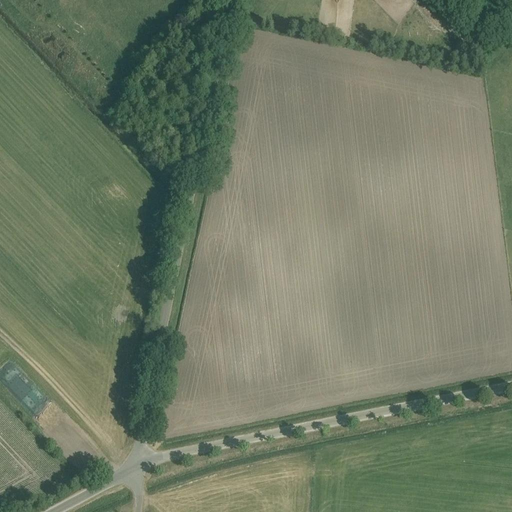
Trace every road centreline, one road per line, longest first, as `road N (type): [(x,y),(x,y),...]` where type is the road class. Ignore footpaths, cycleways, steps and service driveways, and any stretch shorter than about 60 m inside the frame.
road 1 (unclassified): [(140,462),(230,0)]
road 2 (unclassified): [(511,384),(140,462)]
